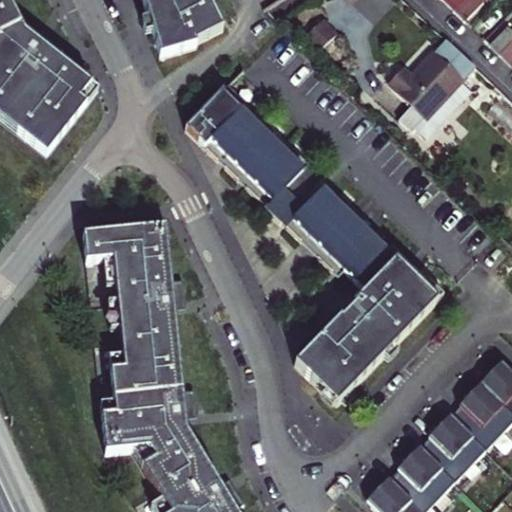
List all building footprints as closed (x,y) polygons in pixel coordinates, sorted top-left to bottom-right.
[(0,0),(0,123),(46,160),(86,110),(79,105),(92,89),(56,61),(63,53),(42,35),(35,44),(25,36),(6,0),(0,0)] [(141,0),(160,61),(197,50),(196,47),(223,33),(206,0),(141,0)] [(440,0),(454,13),(467,0),(440,0)] [(486,4),(482,0),(467,0),(454,13),(466,24),(486,4)] [(337,36),(322,21),(303,41),(318,56),(337,36)] [(511,29),(511,28),(491,48),(501,57),(511,45),(511,29)] [(412,107),(399,121),(423,144),(454,111),(444,102),(456,89),(474,70),(447,44),(418,78),(409,69),(390,87),(412,107)] [(511,45),(501,57),(511,67),(511,45)] [(323,183),(227,89),(185,133),(266,210),(265,212),(279,227),(281,225),(323,183)] [(454,111),(467,98),(456,89),(444,102),(454,111)] [(287,230),(328,188),(323,183),(281,225),(287,230)] [(407,265),(328,188),(287,230),(332,276),(339,270),(367,297),(402,271),(407,265)] [(238,511),(244,508),(229,484),(220,489),(187,436),(186,423),(197,421),(195,401),(184,402),(174,313),(186,312),(182,283),(171,285),(166,230),(82,239),(105,457),(146,453),(152,464),(141,471),(166,511),(238,511)] [(295,367),(336,409),(444,299),(413,270),(407,276),(402,271),(367,297),(343,323),(341,322),(295,367)] [(429,511),(511,426),(511,376),(502,367),(491,378),(494,381),(485,391),(477,384),(464,396),(472,404),(464,413),(461,409),(451,420),(446,415),(433,428),(441,436),(433,444),(430,441),(420,452),(415,448),(403,461),(411,468),(403,477),(399,473),(378,496),(381,499),(371,510),(372,511),(429,511)]
